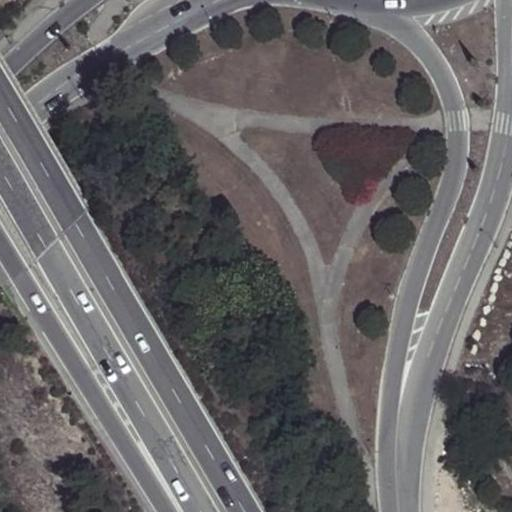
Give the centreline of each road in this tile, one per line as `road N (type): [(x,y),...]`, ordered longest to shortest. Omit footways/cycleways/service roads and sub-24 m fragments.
road 1 (secondary): [(373,0),(431,55),(457,122),(453,174),(405,308),(391,437),(397,511)]
road 2 (motorway): [(241,511),(0,105)]
road 3 (secondary): [(406,511),(427,368),(493,199),(511,99)]
road 4 (motorway): [(0,174),(197,511)]
road 5 (motorway): [(0,241),(165,511)]
road 6 (secondary): [(0,142),(94,66),(220,0)]
